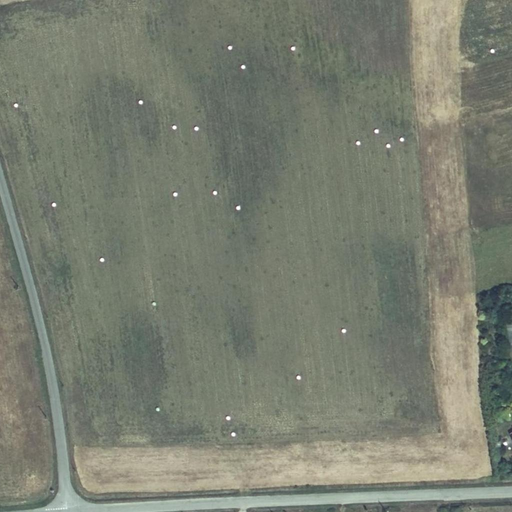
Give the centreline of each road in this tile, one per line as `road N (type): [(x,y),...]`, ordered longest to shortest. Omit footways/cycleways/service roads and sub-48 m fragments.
road 1 (unclassified): [(511,491),(78,511)]
road 2 (unclassified): [(0,175),(49,365),(68,511)]
